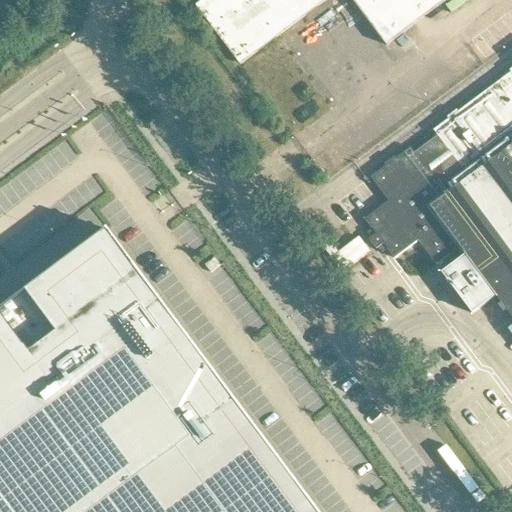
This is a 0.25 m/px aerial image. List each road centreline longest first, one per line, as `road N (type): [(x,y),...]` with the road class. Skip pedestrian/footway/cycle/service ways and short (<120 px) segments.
road 1 (unclassified): [(469,511),(110,35),(99,0)]
road 2 (unknown): [(357,363),(390,338),(439,332),(468,337),(511,388)]
road 3 (unknown): [(110,35),(0,121)]
